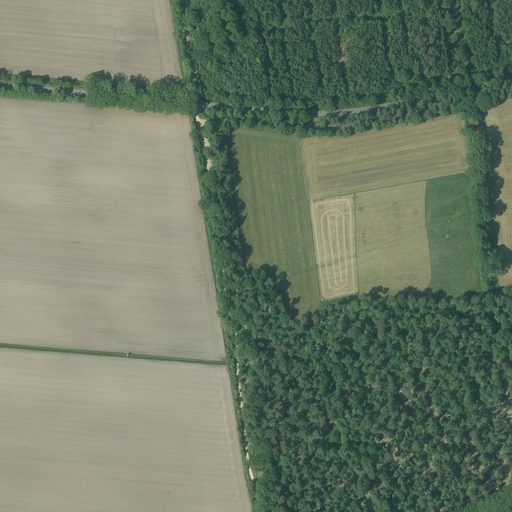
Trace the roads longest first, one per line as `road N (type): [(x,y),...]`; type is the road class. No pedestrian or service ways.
road 1 (track): [(266,511),(180,0)]
road 2 (tertiary): [(0,86),(296,114),(365,110),(511,80)]
